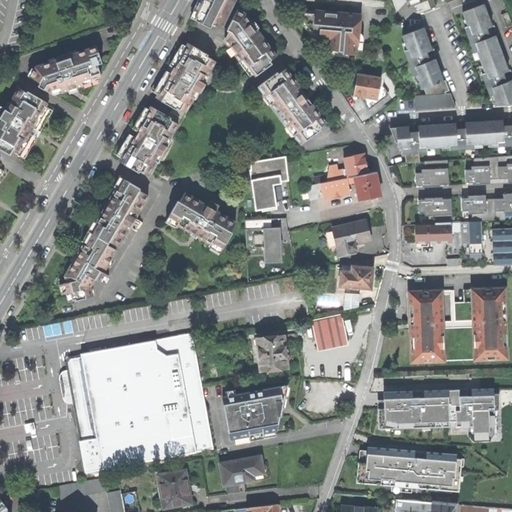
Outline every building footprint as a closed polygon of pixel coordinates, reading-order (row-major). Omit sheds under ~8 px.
[(211,28),(212,25),(217,27),(219,23),(223,25),(232,8),(235,0),(213,0),(214,1),(211,0),(204,0),(204,1),(201,0),(199,0),(194,10),(198,13),(195,19),(211,28)] [(453,0),(449,2),(452,8),(465,4),(463,0),(453,0)] [(477,0),(473,0),(465,4),(467,10),(480,5),(477,0)] [(454,15),(463,12),(467,10),(465,4),(452,8),(454,15)] [(497,104),(511,103),(511,79),(507,82),(506,80),(506,78),(511,75),(511,72),(511,69),(510,70),(509,71),(496,35),(490,37),(490,35),(489,33),(496,30),(494,25),(493,25),(494,26),(492,26),(484,4),(480,5),(467,10),(463,12),(468,26),(465,27),(475,52),(477,51),(486,72),(482,74),(491,96),(494,95),(497,104)] [(245,13),(237,10),(227,30),(229,32),(226,37),(248,67),(249,66),(256,75),(272,64),(270,61),(276,56),(263,38),(256,29),(255,30),(251,24),(252,23),(245,13)] [(329,56),(356,58),(357,45),(358,45),(361,15),(315,11),(315,14),(302,13),(301,18),(307,26),(318,40),(319,40),(319,42),(327,42),(326,51),(329,56)] [(506,27),(511,25),(511,22),(508,12),(501,14),(506,27)] [(408,25),(421,20),(418,14),(406,19),(408,25)] [(415,110),(456,107),(451,94),(447,94),(446,92),(450,91),(446,80),(443,81),(435,60),(436,60),(436,59),(430,61),(429,59),(429,57),(436,54),(434,48),(433,49),(434,50),(432,50),(421,21),(409,26),(411,33),(403,36),(408,50),(405,51),(415,76),(417,75),(423,89),(424,88),(427,95),(415,96),(415,110)] [(173,107),(170,112),(182,118),(193,98),(195,99),(199,92),(200,93),(206,84),(204,83),(209,76),(207,75),(215,61),(208,56),(209,54),(189,43),(174,67),(170,64),(168,67),(166,70),(171,73),(156,97),(173,107)] [(98,80),(98,77),(101,76),(97,64),(102,63),(96,46),(77,53),(70,55),(55,60),(49,62),(36,66),(34,69),(30,76),(40,82),(38,85),(54,94),(68,90),(76,87),(98,80)] [(377,60),(385,54),(381,48),(373,55),(377,60)] [(278,72),(259,86),(301,144),(320,130),(319,128),(326,123),(306,96),(286,69),(279,74),(278,72)] [(381,78),(357,74),(356,84),(354,95),(377,99),(381,78)] [(0,148),(15,157),(30,133),(34,135),(35,132),(37,129),(33,127),(47,102),(28,90),(27,92),(18,87),(10,101),(8,100),(4,108),(3,107),(0,111),(0,148)] [(139,171),(148,176),(157,161),(158,162),(162,155),(163,156),(169,147),(167,146),(171,140),(170,139),(182,118),(170,112),(168,116),(151,106),(137,131),(133,129),(132,131),(130,134),(133,136),(119,161),(139,172),(139,171)] [(406,162),(420,161),(419,152),(428,151),(428,148),(450,146),(450,150),(475,148),(475,145),(497,143),(498,146),(511,145),(511,125),(509,125),(508,117),(502,118),(503,118),(503,120),(467,122),(465,122),(466,128),(463,129),(461,129),(461,120),(455,121),(455,122),(456,122),(456,123),(419,126),(419,131),(417,132),(414,132),(414,124),(408,124),(408,125),(409,125),(409,127),(390,128),(396,142),(401,142),(402,155),(406,155),(406,162)] [(327,181),(367,173),(365,160),(364,153),(344,157),(348,174),(345,175),(344,169),(338,170),(337,165),(330,166),(327,181)] [(511,154),(475,157),(465,158),(467,183),(511,181),(511,154)] [(253,160),(258,209),(284,207),(282,182),(293,181),(291,156),(253,160)] [(441,183),(450,183),(449,167),(423,168),(423,172),(417,172),(417,184),(424,183),(424,185),(441,185),(441,183)] [(376,171),(367,173),(327,181),(307,186),(310,200),(335,195),(336,197),(340,196),(339,194),(349,192),(347,183),(356,181),(360,199),(381,194),(379,185),(376,171)] [(169,176),(162,172),(160,175),(164,178),(164,179),(167,181),(169,176)] [(113,188),(115,189),(116,187),(119,189),(125,179),(120,176),(113,188)] [(99,223),(93,233),(109,242),(110,240),(119,246),(131,225),(133,227),(138,218),(136,217),(148,195),(140,190),(141,188),(125,179),(119,189),(116,187),(115,189),(108,201),(106,200),(104,203),(102,206),(104,208),(97,220),(96,222),(99,223)] [(230,231),(236,222),(216,210),(217,208),(208,203),(207,205),(185,192),(180,201),(178,200),(169,215),(179,221),(177,224),(179,225),(191,232),(189,235),(193,237),(196,239),(197,236),(210,244),(212,245),(214,242),(223,247),(232,232),(230,231)] [(469,196),(462,196),(463,209),(469,209),(470,213),(473,213),(474,220),(511,217),(511,192),(504,193),(504,196),(487,198),(487,193),(469,194),(469,196)] [(425,198),(419,198),(420,211),(426,211),(426,216),(429,216),(429,221),(453,220),(452,197),(444,198),(444,196),(425,197),(425,198)] [(177,228),(179,225),(177,224),(179,221),(169,215),(166,221),(177,228)] [(81,240),(84,242),(85,241),(88,243),(93,233),(99,223),(96,222),(97,220),(94,218),(81,240)] [(267,262),(290,261),(289,220),(266,221),(267,262)] [(364,220),(332,227),(339,256),(356,252),(355,249),(365,246),(364,242),(369,241),(367,231),(364,220)] [(461,265),(495,264),(511,263),(511,226),(493,227),(482,227),(482,221),(435,223),(435,224),(416,224),(416,234),(416,242),(460,241),(461,265)] [(109,242),(93,233),(88,243),(85,241),(84,242),(76,256),(73,255),(72,257),(70,260),(73,262),(65,275),(66,281),(64,282),(67,292),(70,291),(72,300),(92,295),(90,285),(96,278),(105,283),(110,274),(104,271),(117,250),(108,244),(109,242)] [(219,253),(223,247),(214,242),(212,245),(210,244),(208,246),(219,253)] [(373,267),(353,265),(352,272),(341,271),(340,285),(352,287),(352,286),(371,288),(372,278),(373,267)] [(474,358),(506,357),(503,287),(489,288),(472,288),(474,358)] [(472,288),(463,289),(463,301),(453,301),(454,321),(442,322),(444,360),(474,358),(472,288)] [(411,361),(444,360),(442,322),(441,294),(426,294),(409,295),(411,361)] [(358,308),(359,300),(351,299),(345,299),(345,305),(351,305),(351,309),(358,308)] [(108,324),(114,323),(112,313),(105,314),(108,324)] [(346,341),(340,313),(310,319),(316,347),(346,341)] [(191,332),(155,339),(156,348),(166,354),(178,352),(196,451),(213,448),(191,332)] [(295,341),(294,333),(257,337),(261,370),(287,367),(286,356),(287,354),(288,353),(288,350),(287,347),(286,345),(285,345),(284,342),(295,341)] [(239,347),(237,336),(206,342),(209,353),(239,347)] [(67,374),(60,375),(62,387),(64,401),(72,399),(85,472),(196,451),(178,352),(166,354),(156,348),(155,339),(69,356),(65,361),(67,374)] [(281,385),(222,397),(230,438),(277,429),(280,415),(274,413),(273,407),(272,401),(283,399),(281,385)] [(474,433),(501,432),(500,405),(506,404),(505,385),(382,390),(383,426),(461,423),(461,425),(474,425),(474,433)] [(27,451),(33,450),(31,439),(25,440),(27,451)] [(357,469),(399,468),(422,468),(428,467),(427,443),(403,444),(382,444),(382,450),(370,450),(370,442),(358,442),(358,450),(357,450),(357,457),(357,469)] [(220,463),(223,485),(254,480),(254,478),(267,475),(266,469),(265,463),(262,464),(260,455),(220,463)] [(399,468),(400,499),(423,501),(422,468),(399,468)] [(157,475),(164,508),(191,503),(188,486),(185,470),(157,475)] [(104,477),(58,485),(60,498),(106,490),(104,477)] [(120,490),(107,492),(110,511),(123,511),(121,494),(120,490)] [(139,511),(135,491),(121,494),(123,511),(139,511)] [(0,511),(8,511),(6,509),(7,508),(0,498),(0,511)] [(396,499),(395,511),(455,511),(456,504),(423,501),(400,499),(396,499)] [(277,511),(278,503),(244,507),(244,511),(247,511),(246,511),(277,511)]
